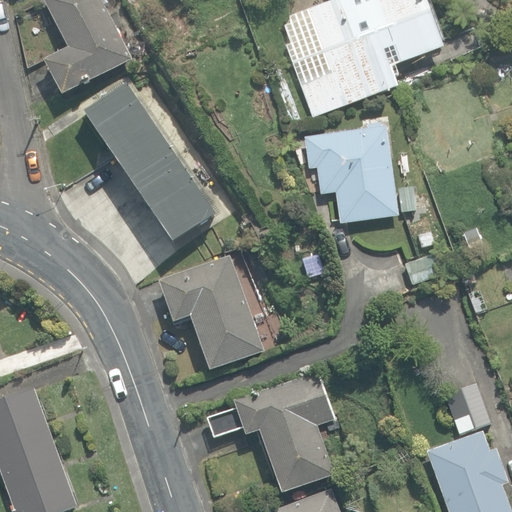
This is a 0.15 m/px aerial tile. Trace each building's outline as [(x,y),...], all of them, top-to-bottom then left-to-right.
[(46,62),(64,96),(133,60),(101,0),(45,0),(71,49),(46,62)] [(300,81),(313,119),(398,88),(385,52),(395,49),(401,66),(444,50),(426,0),(334,0),(334,1),(309,10),(330,70),(300,81)] [(85,114),(175,245),(218,216),(127,85),(85,114)] [(338,194),(342,226),(401,217),(388,128),(306,139),(311,171),(319,170),(323,196),(338,194)] [(399,190),(402,215),(430,211),(426,186),(399,190)] [(439,251),(430,217),(406,224),(416,257),(439,251)] [(407,264),(414,286),(450,274),(442,252),(407,264)] [(192,318),(212,372),(265,352),(231,257),(161,283),(176,324),(192,318)] [(468,294),(478,290),(474,279),(464,282),(468,294)] [(262,431),(284,494),(335,476),(318,426),(338,419),(321,371),(236,401),(238,409),(209,419),(215,438),(245,428),(248,436),(262,431)] [(446,396),(461,436),(493,424),(479,384),(446,396)] [(67,511),(79,508),(36,388),(0,401),(0,466),(14,506),(11,507),(13,511),(67,511)] [(382,399),(388,415),(399,411),(393,394),(382,399)] [(337,430),(342,448),(348,447),(343,428),(337,430)] [(428,452),(450,511),(511,511),(511,507),(504,486),(510,483),(498,450),(492,452),(484,432),(428,452)] [(340,511),(332,490),(276,511),(275,511),(340,511)] [(429,511),(422,491),(393,502),(397,511),(429,511)]
